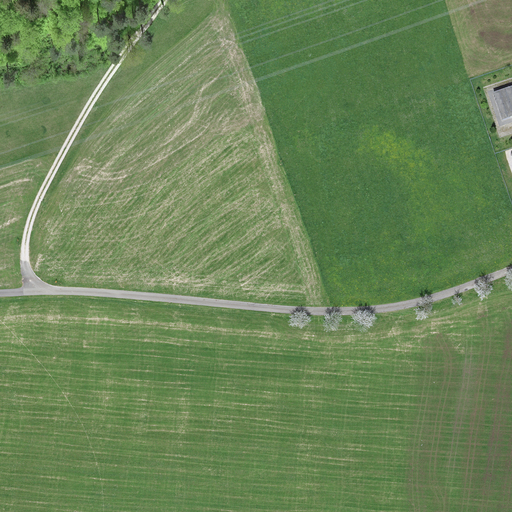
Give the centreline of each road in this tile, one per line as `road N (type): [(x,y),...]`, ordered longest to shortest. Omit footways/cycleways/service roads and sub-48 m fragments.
road 1 (track): [(163,0),(98,90),(43,189),(25,251),(33,290)]
road 2 (track): [(0,63),(137,36)]
